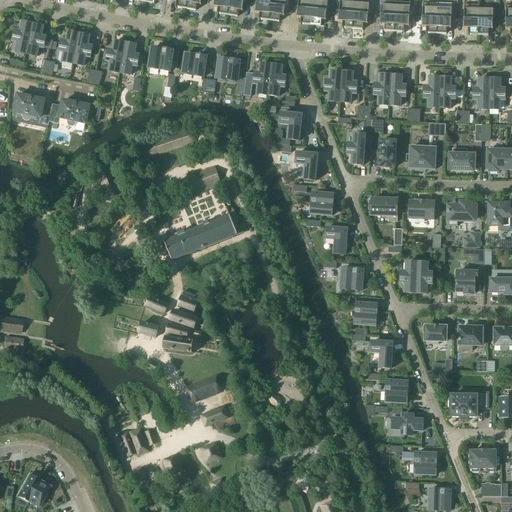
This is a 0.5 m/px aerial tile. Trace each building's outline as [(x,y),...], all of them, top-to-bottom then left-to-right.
[(176,8),(186,10),(187,0),(172,0),(173,1),(172,1),(177,2),(176,9),(176,8)] [(187,0),(186,10),(196,11),(197,5),(201,6),(201,5),(201,0),(187,0)] [(218,15),(227,16),(229,0),(214,0),(214,7),(213,8),(218,8),(217,15),(218,15)] [(229,0),(227,16),(237,17),(238,11),(243,12),(243,11),(242,11),(244,3),(244,2),(244,0),(229,0)] [(260,20),(269,21),(271,0),(256,0),(256,4),(255,13),(259,14),(259,21),(260,20)] [(271,0),(269,21),(279,22),(280,16),(284,17),(284,16),(285,8),(285,7),(286,0),(271,0)] [(301,25),(310,26),(313,0),(298,0),(298,8),(297,8),(297,9),(298,9),(297,17),(296,17),(296,18),(301,19),(300,25),(301,25)] [(313,0),(310,26),(321,27),(321,21),(326,21),(326,20),(326,12),(327,12),(327,11),(327,0),(313,0)] [(343,29),(352,29),(354,0),(339,0),(339,12),(339,13),(338,22),(338,21),(338,22),(343,22),(342,29),(343,29)] [(354,0),(352,29),(362,30),(363,24),(368,24),(367,24),(368,15),(369,5),(355,4),(355,0),(354,0)] [(384,32),(394,32),(396,2),(381,2),(380,16),(381,16),(380,25),(384,26),(384,32)] [(396,2),(394,32),(403,33),(403,34),(404,34),(405,27),(409,27),(409,26),(409,18),(410,18),(410,17),(410,3),(396,2)] [(427,34),(436,34),(437,4),(423,4),(423,3),(422,18),(422,19),(422,27),(422,28),(426,28),(426,35),(427,35),(427,34)] [(437,4),(436,34),(446,35),(446,29),(451,29),(451,28),(451,20),(451,19),(452,9),(437,8),(438,4),(437,4)] [(478,36),(479,6),(465,5),(464,5),(464,18),(464,20),(464,29),(463,29),(468,29),(468,36),(469,36),(478,36)] [(479,6),(478,36),(488,36),(488,30),(493,30),(493,29),(493,21),(493,20),(493,10),(479,10),(479,6)] [(15,31),(13,42),(18,43),(16,52),(26,55),(33,25),(22,23),(20,32),(15,31)] [(33,25),(26,55),(37,57),(39,48),(43,49),(51,50),(53,42),(45,40),(46,38),(41,37),(43,27),(33,25)] [(62,62),(73,65),(79,35),(68,33),(66,42),(62,41),(59,52),(64,53),(62,62)] [(79,35),(73,65),(83,67),(85,57),(90,58),(92,47),(87,46),(89,37),(79,35)] [(109,72),(120,74),(125,44),(115,42),(113,51),(108,51),(106,62),(111,62),(109,72)] [(125,44),(120,74),(130,76),(132,66),(137,67),(139,56),(134,55),(136,46),(125,44)] [(149,69),(170,73),(173,52),(152,49),(149,69)] [(182,75),(203,78),(206,57),(185,54),(182,75)] [(216,80),(237,82),(240,62),(219,59),(216,80)] [(11,61),(10,67),(23,70),(24,64),(11,61)] [(40,74),(46,75),(49,62),(43,61),(40,74)] [(49,62),(46,75),(52,76),(55,63),(49,62)] [(247,73),(244,97),(251,97),(252,85),(253,85),(258,85),(257,95),(268,96),(271,66),(260,65),(259,74),(255,74),(247,73)] [(271,66),(268,96),(278,97),(279,88),(284,88),(286,77),(281,77),(282,67),(271,66)] [(87,83),(93,85),(96,72),(90,70),(87,83)] [(96,72),(93,85),(99,86),(102,73),(96,72)] [(329,102),(340,103),(342,73),(331,72),(330,82),(326,81),(325,92),(330,93),(329,102)] [(342,73),(340,103),(350,104),(351,94),(356,95),(357,84),(352,83),(353,74),(342,73)] [(167,88),(174,89),(176,76),(169,75),(167,88)] [(378,106),(389,107),(391,76),(380,76),(380,85),(375,85),(374,96),(379,96),(378,106)] [(391,76),(389,107),(400,107),(400,98),(405,98),(406,87),(401,86),(402,77),(391,76)] [(428,109),(439,109),(440,79),(429,78),(429,88),(424,88),(424,99),(429,99),(428,109)] [(132,92),(139,93),(141,80),(135,79),(132,92)] [(440,79),(439,109),(450,109),(450,100),(455,100),(455,89),(450,88),(451,79),(440,79)] [(478,110),(489,110),(489,80),(478,80),(478,89),(473,89),(473,100),(478,100),(478,110)] [(489,80),(489,110),(499,110),(500,101),(504,101),(505,90),(500,90),(500,80),(489,80)] [(38,124),(48,127),(53,105),(52,105),(51,109),(43,107),(44,102),(18,96),(14,113),(23,115),(22,117),(23,119),(25,121),(27,122),(29,121),(31,119),(32,117),(40,118),(38,124)] [(53,105),(48,127),(49,123),(58,125),(60,119),(68,120),(67,123),(68,125),(70,127),(72,127),(74,127),(76,125),(76,122),(86,124),(89,107),(63,102),(61,107),(53,105)] [(276,133),(275,146),(289,147),(290,141),(299,142),(302,116),(281,114),(280,125),(289,126),(288,141),(282,140),(283,133),(276,133)] [(384,122),(372,121),(371,133),(383,134),(384,122)] [(429,136),(445,137),(445,125),(429,124),(429,136)] [(481,126),(481,138),(481,141),(490,141),(490,126),(481,126)] [(135,151),(140,164),(194,144),(189,131),(135,151)] [(354,136),(353,145),(348,145),(347,156),(352,156),(352,166),(363,167),(365,136),(354,136)] [(390,168),(394,168),(395,142),(380,141),(380,151),(378,151),(378,158),(379,158),(379,167),(383,168),(383,169),(390,170),(390,168)] [(419,172),(424,173),(425,170),(434,171),(435,149),(410,148),(410,156),(407,156),(406,161),(410,162),(409,169),(419,170),(419,172)] [(498,170),(506,170),(506,152),(504,152),(504,149),(490,149),(489,152),(488,152),(488,170),(489,170),(489,172),(498,172),(498,170)] [(453,150),(452,156),(450,156),(450,171),(473,171),(474,156),(466,156),(467,150),(453,150)] [(304,180),(315,182),(317,156),(297,154),(296,165),(305,166),(304,180)] [(215,169),(187,180),(194,196),(222,185),(215,169)] [(107,170),(99,174),(110,201),(119,197),(107,170)] [(80,208),(80,207),(81,196),(80,195),(79,194),(76,194),(74,194),(72,196),(72,197),(71,207),(72,208),(74,209),(77,210),(79,209),(80,208)] [(333,195),(312,194),(310,215),(331,217),(333,195)] [(371,211),(371,217),(371,216),(389,217),(388,223),(397,223),(397,201),(387,200),(386,200),(382,200),(372,200),(371,200),(371,202),(369,201),(369,210),(371,211)] [(409,219),(434,220),(434,203),(425,203),(425,202),(419,202),(419,203),(409,202),(409,219)] [(448,214),(448,219),(448,227),(458,227),(458,221),(473,222),(473,219),(475,219),(475,208),(470,207),(471,204),(468,204),(468,203),(467,204),(464,204),(464,203),(463,203),(463,204),(461,204),(460,207),(448,207),(448,212),(448,214)] [(509,230),(511,230),(511,204),(488,204),(488,227),(509,227),(509,230)] [(237,237),(230,219),(165,244),(172,262),(237,237)] [(335,240),(334,255),(345,256),(347,230),(326,228),(325,240),(335,240)] [(479,234),(471,234),(471,240),(464,239),(464,248),(479,248),(479,234)] [(433,235),(432,248),(441,249),(441,236),(433,235)] [(511,242),(500,243),(500,251),(511,250),(511,242)] [(476,250),(464,250),(464,257),(476,257),(476,264),(484,265),(484,251),(476,251),(476,250)] [(405,294),(416,294),(417,264),(406,263),(406,273),(401,273),(401,284),(405,284),(405,294)] [(417,264),(416,294),(426,295),(427,285),(432,285),(432,274),(427,274),(428,264),(417,264)] [(210,271),(213,280),(226,275),(222,266),(210,271)] [(363,271),(342,269),(340,290),(362,292),(363,271)] [(491,281),(491,294),(499,294),(499,293),(505,294),(505,296),(511,296),(511,276),(509,277),(509,272),(493,272),(493,281),(491,281)] [(478,273),(456,273),(456,293),(465,293),(465,295),(473,296),(473,293),(475,293),(475,281),(477,281),(478,273)] [(177,306),(194,313),(200,298),(183,291),(177,306)] [(148,297),(145,305),(164,314),(168,306),(148,297)] [(354,325),(375,327),(377,306),(356,304),(354,325)] [(173,311),(170,321),(193,329),(197,319),(173,311)] [(22,321),(0,318),(0,330),(20,333),(22,321)] [(139,334),(155,339),(159,328),(142,323),(139,334)] [(168,325),(166,334),(187,339),(189,330),(168,325)] [(425,328),(424,328),(424,333),(425,333),(425,342),(446,343),(446,328),(439,327),(433,327),(425,327),(425,328)] [(459,329),(459,351),(473,352),(473,346),(481,346),(482,329),(475,329),(475,327),(466,327),(466,329),(459,329)] [(503,351),(504,351),(505,352),(506,351),(507,351),(507,350),(508,350),(508,349),(508,347),(511,347),(511,329),(508,329),(508,328),(502,328),(502,329),(494,329),(493,347),(501,347),(501,349),(501,350),(502,350),(502,351),(503,351)] [(4,337),(3,348),(21,350),(22,340),(4,337)] [(165,338),(164,350),(192,353),(193,342),(165,338)] [(392,344),(371,343),(371,354),(380,355),(379,369),(391,370),(392,344)] [(476,374),(487,374),(487,362),(476,362),(476,374)] [(218,378),(187,390),(192,403),(223,391),(218,378)] [(387,382),(385,403),(406,404),(407,383),(387,382)] [(476,397),(468,397),(468,395),(460,395),(460,396),(451,396),(451,398),(449,398),(449,409),(451,409),(451,417),(460,417),(460,419),(467,420),(467,417),(477,418),(477,410),(488,410),(488,394),(476,393),(476,397)] [(274,394),(272,395),(269,397),(269,400),(271,405),(275,408),(279,408),(281,407),(282,405),(282,402),(280,399),(277,395),(274,394)] [(500,400),(500,419),(510,419),(511,420),(511,399),(508,400),(507,398),(503,398),(502,400),(500,400)] [(309,400),(306,400),(305,400),(302,402),(303,405),(305,408),(307,410),(311,410),(313,409),(313,406),(312,403),(309,400)] [(223,407),(201,416),(205,426),(227,417),(223,407)] [(391,430),(401,431),(401,436),(412,436),(412,431),(422,432),(423,421),(413,420),(413,415),(402,415),(402,420),(392,419),(391,430)] [(142,429),(131,433),(140,457),(151,453),(142,429)] [(153,432),(146,435),(150,447),(158,444),(153,432)] [(129,433),(121,436),(129,458),(137,454),(129,433)] [(216,444),(201,449),(206,464),(221,458),(216,444)] [(403,453),(403,447),(390,447),(390,453),(402,454),(402,461),(403,461),(410,462),(410,460),(415,460),(414,475),(435,476),(436,455),(403,453)] [(471,469),(472,469),(472,473),(479,472),(479,469),(487,469),(488,472),(495,472),(495,452),(470,452),(471,469)] [(178,457),(164,462),(169,476),(183,471),(178,457)] [(157,470),(149,474),(154,485),(162,480),(157,470)] [(143,472),(136,475),(138,483),(146,480),(143,472)] [(27,503),(40,481),(29,475),(17,498),(18,498),(27,503)] [(227,488),(223,479),(210,485),(214,493),(227,488)] [(28,503),(38,509),(50,488),(40,482),(40,481),(27,503),(28,504),(28,503)] [(481,498),(501,498),(501,486),(494,486),(494,490),(481,490),(481,498)] [(429,490),(428,511),(450,511),(450,491),(429,490)] [(328,506),(323,508),(324,511),(337,511),(334,503),(328,506)]
